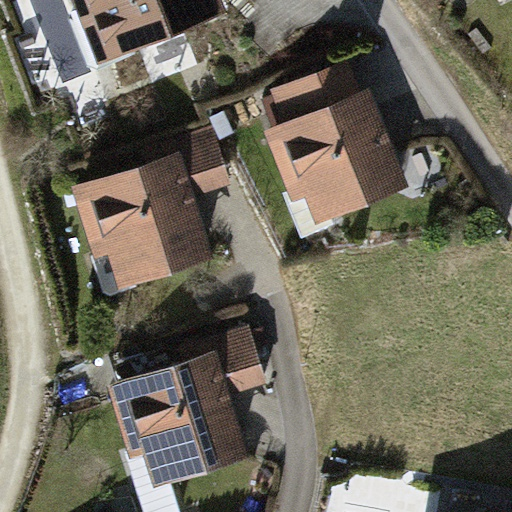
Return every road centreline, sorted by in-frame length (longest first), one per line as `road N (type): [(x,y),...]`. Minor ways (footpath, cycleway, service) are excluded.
road 1 (residential): [(511,185),(386,0)]
road 2 (residential): [(285,511),(302,456),(272,295)]
road 3 (track): [(0,196),(30,346)]
road 4 (residential): [(30,346),(24,416),(0,486)]
